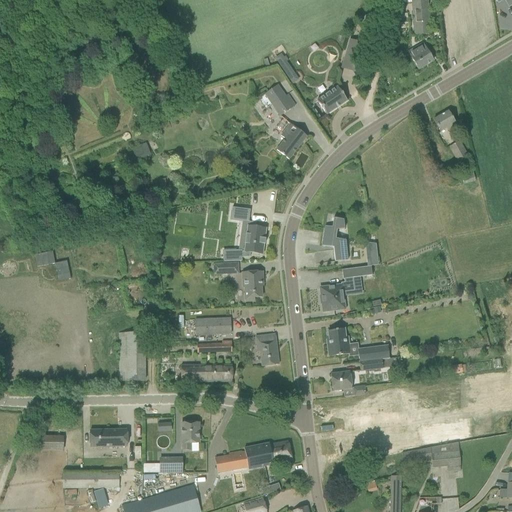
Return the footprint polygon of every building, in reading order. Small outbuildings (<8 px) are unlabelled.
[(411,0),(414,35),(430,34),(427,0),(411,0)] [(399,29),(408,28),(408,19),(399,20),(399,29)] [(356,62),(361,44),(349,41),(344,59),(356,62)] [(418,70),(432,62),(422,44),(407,53),(418,70)] [(288,80),(295,75),(286,63),(280,67),(288,80)] [(283,98),(285,97),(277,86),(265,94),(273,105),(271,106),(279,118),(290,110),(283,98)] [(326,116),(346,101),(337,87),(316,102),(326,116)] [(454,124),(447,112),(433,120),(440,132),(447,128),(451,136),(458,132),(454,124)] [(306,137),(298,131),(289,124),(280,136),(284,139),(276,150),(288,160),(306,137)] [(468,157),(464,150),(459,142),(448,148),(457,163),(468,157)] [(136,161),(150,155),(146,143),(131,149),(136,161)] [(462,185),(474,182),(471,170),(459,173),(462,185)] [(231,251),(223,252),(223,261),(223,262),(241,262),(241,258),(249,258),(250,253),(262,255),(263,245),(264,245),(264,244),(263,244),(264,240),(265,240),(265,239),(264,239),(265,229),(255,228),(255,223),(248,222),(250,210),(232,208),(230,220),(238,221),(244,222),(246,227),(247,227),(247,228),(246,235),(245,235),(244,245),(245,245),(244,252),(241,252),(241,251),(238,251),(231,251)] [(343,230),(342,220),(333,219),(331,228),(324,227),(321,247),(332,248),(334,263),(347,261),(344,241),(335,239),(336,231),(343,230)] [(213,276),(238,275),(237,263),(213,264),(213,276)] [(319,289),(320,296),(319,296),(320,298),(320,299),(321,299),(321,302),(320,302),(320,303),(321,305),(322,312),(339,310),(344,309),(342,293),(353,291),(352,278),(372,276),(370,267),(341,270),(343,280),(344,283),(340,284),(340,286),(337,287),(319,289)] [(261,287),(262,286),(262,273),(241,273),(242,289),(243,289),(244,302),(254,302),(254,298),(261,298),(261,287)] [(195,336),(230,334),(229,319),(195,321),(195,336)] [(326,346),(328,357),(349,355),(348,345),(346,346),(344,330),(327,332),(329,345),(326,346)] [(144,382),(144,372),(144,333),(119,334),(119,382),(144,382)] [(261,367),(278,365),(274,335),(254,338),(256,353),(259,352),(261,367)] [(197,353),(231,353),(231,342),(221,342),(221,344),(196,346),(197,353)] [(359,363),(381,361),(388,360),(389,360),(387,346),(357,350),(359,363)] [(214,365),(214,360),(204,360),(204,366),(180,366),(181,383),(231,383),(231,365),(214,365)] [(381,361),(359,363),(360,372),(382,369),(382,368),(381,361)] [(461,365),(453,366),(454,374),(462,373),(461,365)] [(351,389),(351,388),(349,372),(330,375),(332,392),(342,391),(351,389)] [(372,404),(352,407),(358,407),(358,410),(353,411),(355,421),(354,421),(354,422),(357,421),(357,425),(356,425),(375,423),(375,422),(370,423),(369,420),(384,418),(384,417),(383,417),(381,398),(386,398),(385,390),(386,390),(386,389),(370,391),(370,392),(371,392),(372,404)] [(401,422),(349,428),(350,438),(339,439),(340,452),(404,444),(401,422)] [(418,429),(421,447),(471,439),(468,422),(418,429)] [(157,432),(171,432),(170,424),(157,425),(157,432)] [(190,444),(198,444),(198,424),(181,424),(181,444),(182,444),(182,451),(190,451),(190,444)] [(89,448),(126,447),(126,431),(89,432),(89,448)] [(62,451),(62,437),(37,437),(36,451),(62,451)] [(269,444),(261,445),(266,467),(291,461),(287,442),(269,445),(269,444)] [(459,467),(458,453),(457,444),(402,453),(401,473),(406,473),(406,471),(410,471),(409,457),(430,453),(430,455),(428,455),(429,469),(459,467)] [(241,452),(228,454),(231,471),(245,469),(247,468),(248,470),(266,467),(261,445),(243,449),(244,453),(241,453),(241,452)] [(159,474),(181,473),(181,459),(159,460),(159,465),(159,474)] [(159,465),(143,465),(143,474),(159,474),(159,465)] [(63,489),(118,488),(118,473),(63,473),(63,489)] [(399,511),(400,477),(390,477),(389,511),(399,511)] [(273,486),(265,489),(267,495),(275,492),(273,486)] [(199,511),(195,496),(192,487),(141,502),(143,511),(199,511)] [(265,511),(262,499),(243,504),(244,511),(265,511)] [(143,511),(141,502),(121,507),(122,511),(143,511)]
